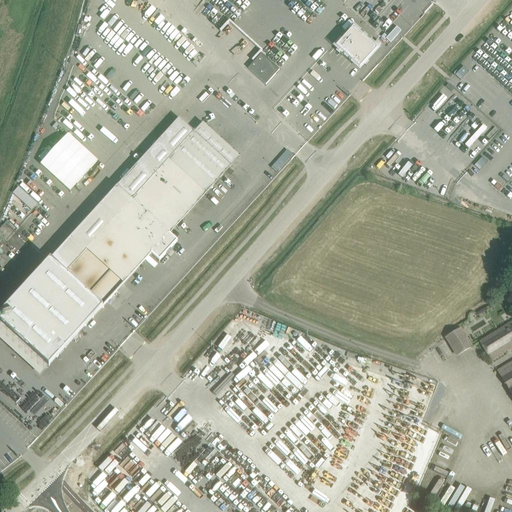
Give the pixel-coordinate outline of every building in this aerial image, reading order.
[(338,49),(335,51),(339,54),(341,52),(343,53),(345,55),(348,58),(352,61),(359,68),(363,64),(366,66),(369,62),(367,60),(377,49),(369,42),(366,39),(362,36),(359,33),(353,27),(336,47),(338,49)] [(442,101),(449,93),(445,89),(431,104),(434,107),(440,99),(442,101)] [(117,186),(0,314),(0,322),(48,367),(73,340),(75,343),(80,337),(78,335),(151,255),(159,262),(166,254),(170,250),(177,242),(169,234),(206,194),(231,166),(194,132),(132,200),(117,186)] [(399,177),(406,163),(400,160),(393,174),(399,177)] [(17,187),(11,193),(30,210),(35,205),(17,187)] [(511,321),(478,342),(489,359),(511,344),(511,321)] [(445,337),(456,357),(473,347),(461,327),(445,337)] [(511,361),(497,371),(511,395),(511,361)]
